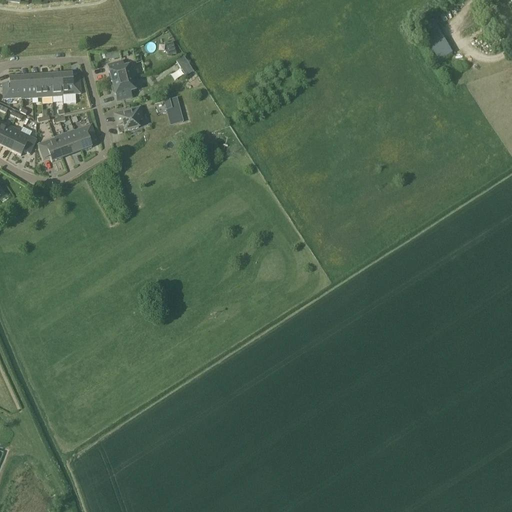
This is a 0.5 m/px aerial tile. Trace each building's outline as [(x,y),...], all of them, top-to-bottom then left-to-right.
[(420,28),(439,61),(452,54),(434,20),(420,28)] [(175,62),(180,70),(188,65),(182,57),(175,62)] [(107,67),(112,85),(131,79),(128,67),(123,69),(122,63),(107,67)] [(60,76),(62,96),(80,95),(79,80),(72,80),(72,75),(60,76)] [(51,77),(50,77),(52,98),(62,97),(62,96),(60,76),(60,78),(51,78),(51,77)] [(40,78),(41,99),(52,98),(50,77),(50,78),(40,79),(40,78)] [(20,79),(21,99),(21,100),(31,100),(30,78),(30,80),(20,80),(20,79)] [(30,78),(31,100),(41,99),(40,78),(40,79),(30,80),(30,78)] [(3,101),(21,99),(20,79),(8,79),(9,85),(2,85),(3,101)] [(131,79),(112,85),(117,102),(131,99),(129,93),(135,92),(131,79)] [(171,109),(166,110),(170,126),(182,123),(176,99),(169,101),(171,109)] [(137,122),(142,120),(139,109),(114,115),(117,127),(123,126),(125,132),(138,129),(137,122)] [(1,124),(1,125),(0,126),(0,145),(2,146),(1,147),(11,128),(1,124)] [(91,127),(74,133),(81,152),(91,148),(89,144),(96,141),(91,127)] [(20,133),(11,128),(1,147),(2,148),(2,146),(11,150),(10,152),(20,133)] [(73,132),(64,135),(71,155),(71,154),(80,151),(80,152),(81,152),(74,133),(73,132)] [(36,141),(20,134),(20,133),(10,152),(21,157),(23,152),(29,155),(36,141)] [(54,139),(54,140),(62,159),(61,158),(70,154),(71,156),(71,155),(64,135),(54,139)] [(51,163),(62,159),(54,140),(37,146),(43,161),(49,158),(51,163)]
